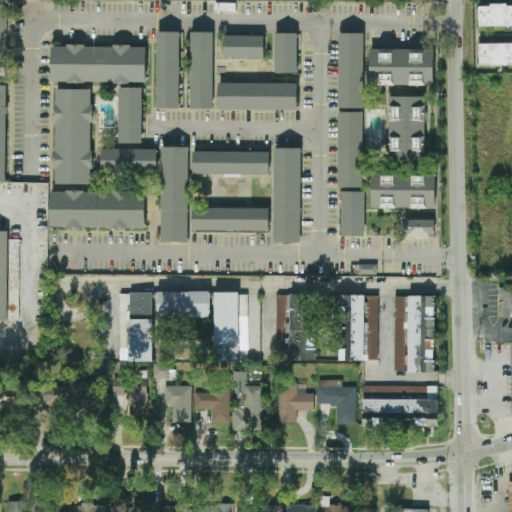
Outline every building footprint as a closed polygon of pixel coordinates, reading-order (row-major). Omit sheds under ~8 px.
[(0,62),(7,62),(8,5),(0,4),(0,62)] [(479,27),(511,26),(511,5),(478,6),(479,27)] [(181,31),(158,31),(157,109),(179,109),(181,31)] [(213,109),(214,32),(191,32),(190,109),(213,109)] [(297,74),(298,33),(275,33),(274,73),(297,74)] [(365,34),(339,34),(338,108),(363,108),(365,34)] [(264,59),(264,36),(224,35),(224,59),(264,59)] [(511,64),(511,42),(479,44),(480,65),(511,64)] [(146,83),(147,46),(52,46),(52,82),(146,83)] [(434,49),(370,50),(371,86),(434,85),(434,49)] [(218,110),(298,111),(298,83),(218,83),(218,110)] [(142,144),(143,89),(119,88),(118,143),(142,144)] [(55,184),(91,185),(93,90),(56,89),(55,184)] [(389,161),(425,161),(426,97),(390,96),(389,161)] [(364,112),(339,112),(338,187),(363,188),(364,112)] [(189,147),(162,147),(161,242),(188,242),(189,147)] [(102,148),(102,171),(157,172),(158,150),(102,148)] [(302,148),(275,148),(273,243),(300,244),(302,148)] [(270,152),(194,151),(193,174),(269,175),(270,152)] [(372,208),(436,209),(436,173),(372,172),(372,208)] [(50,228),(145,229),(146,192),(50,191),(50,228)] [(366,236),(365,191),(340,192),(341,237),(366,236)] [(269,232),(270,209),(193,208),(192,231),(269,232)] [(404,238),(433,239),(433,220),(405,220),(404,238)] [(9,231),(0,231),(0,320),(19,321),(19,277),(9,277),(9,231)] [(377,265),(359,264),(359,275),(377,275),(377,265)] [(511,317),(511,286),(499,287),(499,318),(511,317)] [(153,362),(154,293),(129,292),(128,362),(153,362)] [(210,292),(157,292),(157,319),(210,318),(210,292)] [(379,360),(378,296),(339,296),(339,361),(379,360)] [(395,296),(394,371),(407,372),(435,373),(436,296),(395,296)] [(154,378),(170,378),(170,364),(154,363),(154,378)] [(356,387),(343,387),(343,380),(318,380),(317,405),(337,405),(337,424),(356,425),(356,387)] [(97,382),(72,383),(73,408),(98,408),(97,382)] [(314,394),(298,393),(298,386),(279,385),(278,422),(297,423),(298,411),(314,411),(314,394)] [(68,386),(44,387),(44,421),(69,421),(68,386)] [(192,387),(165,386),(164,405),(173,405),(173,423),(191,423),(192,387)] [(263,386),(244,386),(244,407),(233,407),(232,430),(262,431),(263,386)] [(439,387),(364,386),(363,426),(438,428),(439,387)] [(129,389),(130,415),(149,415),(148,388),(129,389)] [(0,390),(0,406),(2,408),(2,409),(10,412),(16,397),(0,390)] [(195,410),(212,409),(212,423),(230,423),(230,391),(195,391),(195,410)] [(319,511),(354,511),(355,505),(329,505),(329,497),(319,497),(319,511)] [(26,511),(27,502),(4,501),(3,511),(26,511)] [(36,501),(35,511),(61,511),(62,502),(36,501)]
